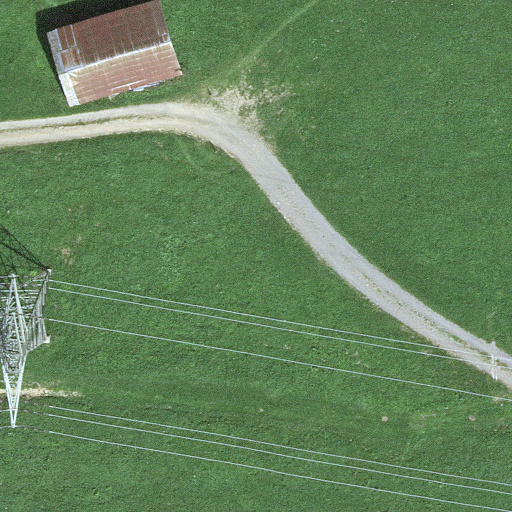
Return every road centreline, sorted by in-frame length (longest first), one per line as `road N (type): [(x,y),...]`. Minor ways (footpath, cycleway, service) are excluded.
road 1 (track): [(511,361),(417,312),(347,260),(252,146),(209,111),(0,130)]
road 2 (track): [(0,383),(144,387),(511,432)]
